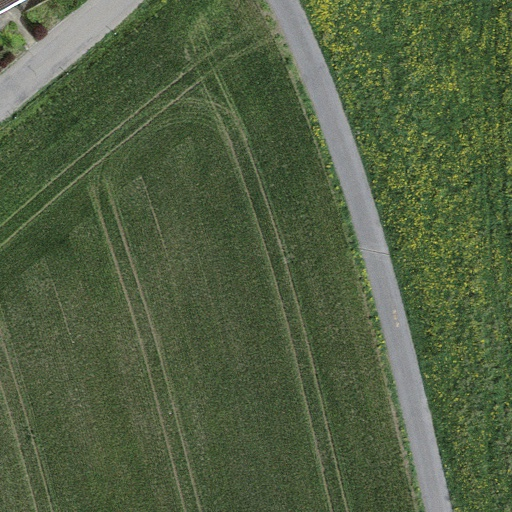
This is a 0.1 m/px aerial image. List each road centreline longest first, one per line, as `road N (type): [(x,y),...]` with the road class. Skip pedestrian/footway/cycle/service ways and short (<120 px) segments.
road 1 (unclassified): [(273,0),(381,312),(432,511)]
road 2 (residential): [(111,0),(0,99)]
